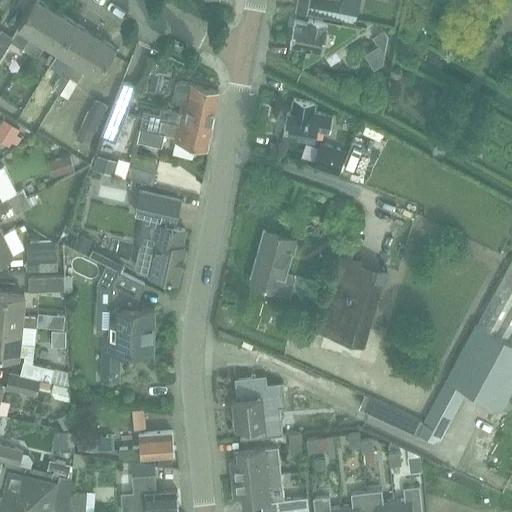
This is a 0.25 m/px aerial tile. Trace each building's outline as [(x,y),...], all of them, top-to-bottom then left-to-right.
[(31,54),(57,11),(38,0),(34,0),(18,26),(19,27),(13,36),(2,30),(0,32),(0,60),(12,42),(31,54)] [(359,0),(298,0),(297,8),(355,19),(359,0)] [(58,51),(76,23),(57,11),(31,54),(38,58),(46,44),(58,51)] [(322,26),(323,20),(309,17),(308,23),(295,20),(290,44),(307,47),(306,49),(308,50),(305,64),(341,39),(344,44),(366,29),(344,24),(344,25),(327,22),(327,27),(322,26)] [(61,93),(97,36),(76,23),(58,51),(49,67),(62,75),(52,90),(60,95),(61,93)] [(392,32),(377,29),(373,47),(383,49),(388,50),(386,58),(382,57),(380,63),(385,64),(386,64),(392,32)] [(99,76),(116,48),(97,36),(61,93),(69,97),(77,82),(86,68),(99,76)] [(132,64),(124,93),(135,96),(142,67),(132,64)] [(143,111),(139,129),(159,133),(162,120),(177,123),(211,131),(219,91),(218,91),(192,84),(181,82),(177,84),(174,95),(177,100),(182,101),(179,111),(160,107),(158,114),(143,111)] [(109,101),(108,100),(95,95),(76,136),(90,143),(109,101)] [(130,105),(116,99),(101,137),(116,143),(131,106),(130,105)] [(294,99),(291,112),(287,111),(283,134),(315,140),(318,126),(331,129),(334,115),(313,111),(314,103),(294,99)] [(140,130),(137,142),(161,147),(164,135),(174,137),(174,141),(176,142),(174,153),(193,157),(195,146),(207,148),(211,131),(177,123),(162,120),(159,133),(139,129),(140,130)] [(6,132),(0,138),(0,153),(4,158),(18,143),(6,132)] [(319,143),(312,166),(337,174),(345,152),(319,143)] [(152,185),(159,163),(132,155),(125,177),(152,185)] [(0,212),(12,206),(27,199),(23,190),(18,192),(5,167),(0,169),(0,212)] [(68,169),(48,178),(54,191),(73,182),(68,169)] [(175,222),(180,200),(140,191),(135,213),(161,219),(154,246),(146,244),(142,244),(140,248),(136,267),(136,271),(140,273),(177,282),(185,247),(182,247),(185,230),(173,227),(175,222)] [(27,199),(12,206),(16,213),(31,206),(27,199)] [(4,234),(0,235),(0,260),(14,254),(24,248),(14,228),(4,234)] [(285,273),(288,261),(294,240),(266,232),(252,283),(291,294),(296,277),(285,273)] [(73,240),(70,245),(92,257),(96,249),(90,246),(93,240),(82,235),(78,242),(73,240)] [(54,242),(28,243),(29,257),(57,256),(56,244),(54,242)] [(95,251),(92,257),(122,271),(125,265),(95,251)] [(364,345),(386,267),(340,254),(318,332),(364,345)] [(57,270),(57,261),(40,262),(40,271),(57,270)] [(511,263),(448,381),(467,391),(501,409),(511,390),(511,263)] [(98,307),(98,332),(100,332),(99,378),(119,379),(120,350),(153,351),(154,309),(139,308),(140,296),(140,294),(146,284),(118,270),(112,282),(111,307),(98,307)] [(66,290),(65,276),(29,278),(30,292),(66,290)] [(0,323),(37,327),(38,316),(23,315),(25,296),(0,293),(0,323)] [(56,314),(55,328),(63,329),(65,315),(56,314)] [(35,344),(37,327),(0,323),(0,353),(24,356),(19,374),(39,378),(51,382),(55,368),(33,362),(35,344)] [(35,394),(39,378),(19,374),(10,371),(6,386),(35,394)] [(237,399),(233,400),(236,427),(239,427),(240,440),(283,435),(280,407),(287,407),(283,381),(268,383),(266,375),(235,378),(237,399)] [(70,404),(70,391),(70,386),(53,382),(50,394),(53,399),(70,404)] [(442,391),(436,402),(455,412),(461,401),(442,391)] [(367,396),(362,407),(397,423),(402,412),(367,396)] [(424,422),(419,433),(433,439),(434,440),(442,436),(442,435),(445,431),(425,422),(424,422)] [(175,455),(173,431),(137,434),(138,445),(119,447),(120,457),(124,457),(124,459),(159,456),(159,463),(173,462),(172,455),(175,455)] [(360,433),(349,434),(350,447),(361,446),(360,433)] [(115,450),(114,435),(92,437),(93,454),(105,453),(105,451),(115,450)] [(471,454),(482,457),(487,437),(476,435),(471,454)] [(329,450),(327,437),(307,439),(308,452),(329,450)] [(373,452),(372,439),(361,440),(362,453),(373,452)] [(302,453),(301,440),(290,441),(291,454),(302,453)] [(0,443),(0,459),(19,464),(22,449),(0,443)] [(282,473),(278,446),(237,451),(238,460),(230,461),(232,479),(282,473)] [(401,464),(400,452),(400,451),(389,453),(390,466),(401,464)] [(139,471),(138,459),(118,460),(118,472),(139,471)] [(325,473),(311,472),(310,495),(324,496),(325,473)] [(285,499),(282,473),(232,479),(234,497),(242,496),(243,505),(261,503),(262,511),(286,511),(298,511),(309,509),(307,496),(285,499)] [(69,511),(70,492),(70,477),(59,475),(51,511),(52,511),(69,511)] [(156,492),(155,477),(155,475),(133,476),(134,493),(122,494),(122,511),(149,511),(179,510),(177,490),(156,492)] [(45,510),(52,485),(23,478),(20,490),(9,487),(6,500),(2,499),(0,507),(0,511),(41,511),(43,509),(45,510)] [(422,511),(419,485),(403,487),(405,500),(394,501),(395,511),(422,511)] [(395,511),(394,501),(383,502),(382,490),(367,491),(368,511),(395,511)] [(368,511),(367,491),(351,493),(352,505),(342,507),(342,511),(368,511)] [(86,511),(87,493),(70,492),(69,511),(86,511)] [(342,511),(342,507),(331,508),(329,496),(313,497),(314,511),(342,511)]
